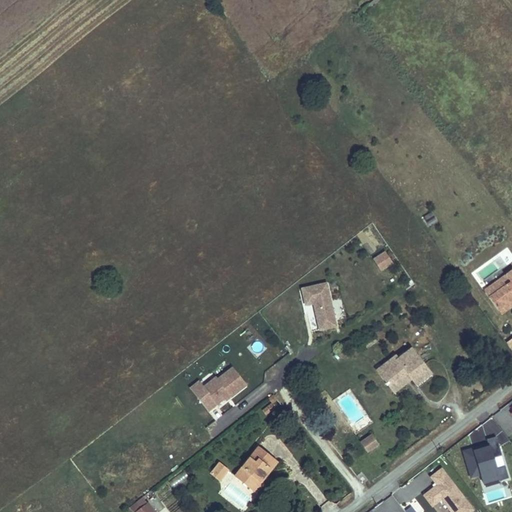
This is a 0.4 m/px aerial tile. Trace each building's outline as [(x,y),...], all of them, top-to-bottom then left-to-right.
[(431,211),(422,216),(428,226),(436,221),(431,211)] [(376,259),(382,268),(391,263),(385,253),(376,259)] [(511,270),(505,275),(510,282),(489,298),(498,310),(506,304),(509,308),(511,305),(511,270)] [(510,282),(505,275),(484,291),(489,298),(510,282)] [(336,326),(326,283),(302,289),(305,305),(313,303),(319,330),(336,326)] [(403,359),(389,370),(401,385),(415,374),(418,377),(422,383),(437,372),(417,347),(403,359)] [(400,355),(386,366),(389,370),(403,359),(400,355)] [(232,399),(247,387),(234,370),(219,381),(216,377),(204,387),(199,381),(190,388),(208,411),(216,404),(229,394),(232,399)] [(415,374),(401,385),(403,388),(418,377),(415,374)] [(219,409),(232,399),(229,394),(216,404),(219,409)] [(263,411),(266,414),(275,407),(272,404),(263,411)] [(361,443),(367,451),(378,444),(372,435),(361,443)] [(479,476),(481,485),(508,478),(497,439),(461,448),(469,478),(479,476)] [(238,476),(257,491),(265,481),(261,478),(277,458),(262,446),(238,476)] [(277,458),(261,478),(265,481),(282,462),(277,458)] [(223,481),(231,470),(223,463),(214,474),(223,481)] [(433,484),(420,493),(431,508),(440,501),(448,511),(471,511),(473,510),(441,466),(428,476),(433,484)] [(168,482),(173,488),(188,478),(183,471),(168,482)] [(265,481),(257,491),(260,494),(268,483),(265,481)] [(156,511),(143,494),(129,505),(134,511),(156,511)]
